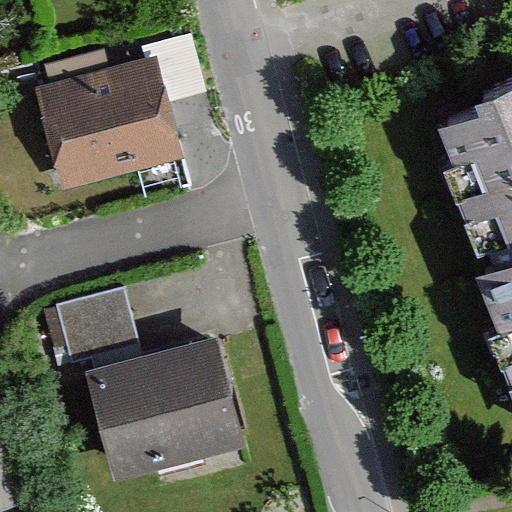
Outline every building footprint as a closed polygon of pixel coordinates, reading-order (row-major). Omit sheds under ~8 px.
[(189,161),(154,55),(42,91),(76,197),(189,161)] [(511,83),(491,92),(496,106),(448,125),(502,262),(483,269),(511,344),(511,83)] [(136,345),(120,289),(53,308),(69,364),(136,345)] [(246,444),(219,339),(89,372),(116,477),(246,444)] [(0,508),(15,505),(0,449),(0,508)]
